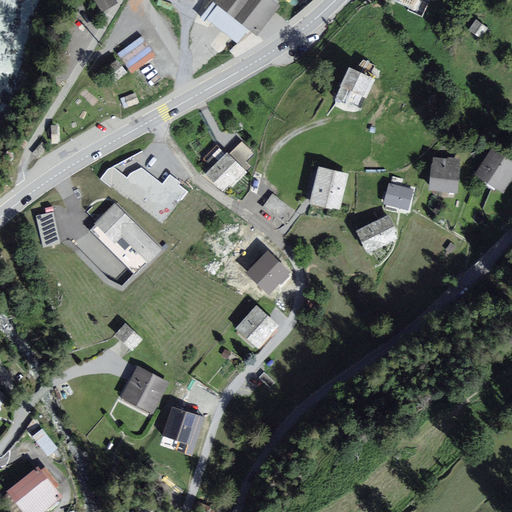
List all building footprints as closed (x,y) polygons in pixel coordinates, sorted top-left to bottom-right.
[(277,5),(270,0),(214,0),(200,20),(234,45),(244,32),(252,39),(277,5)] [(490,26),(477,19),(471,30),(484,37),(490,26)] [(157,54),(141,34),(117,52),(132,72),(157,54)] [(377,78),(351,65),(343,85),(368,96),(377,78)] [(135,91),(120,97),(125,108),(140,101),(135,91)] [(231,150),(242,162),(254,150),(243,138),(231,150)] [(511,181),(511,160),(492,147),(476,172),(505,192),(511,181)] [(247,169),(227,151),(205,175),(225,193),(247,169)] [(460,158),(433,157),(432,190),(458,191),(460,158)] [(349,171),(319,164),(310,202),(340,208),(349,171)] [(132,203),(162,223),(188,193),(168,174),(161,183),(140,165),(129,176),(111,167),(102,182),(132,203)] [(413,186),(388,182),(385,205),(409,209),(413,186)] [(89,209),(97,218),(104,211),(96,202),(89,209)] [(114,203),(102,216),(95,223),(115,244),(122,236),(149,263),(162,250),(114,203)] [(399,229),(388,210),(357,229),(372,254),(399,237),(395,231),(399,229)] [(54,212),(36,215),(43,247),(60,244),(54,212)] [(67,240),(50,257),(103,309),(120,292),(67,240)] [(287,268),(263,247),(242,271),(265,292),(287,268)] [(322,295),(308,292),(304,310),(317,313),(322,295)] [(279,323),(256,303),(235,327),(258,348),(279,323)] [(142,338),(127,323),(116,334),(132,349),(142,338)] [(221,364),(198,343),(176,368),(200,388),(221,364)] [(169,380),(136,365),(121,398),(153,413),(169,380)] [(0,405),(8,398),(0,389),(0,405)] [(206,413),(173,403),(164,434),(197,444),(206,413)] [(48,453),(59,445),(43,426),(32,434),(48,453)] [(42,511),(64,496),(39,463),(6,486),(25,511),(42,511)]
